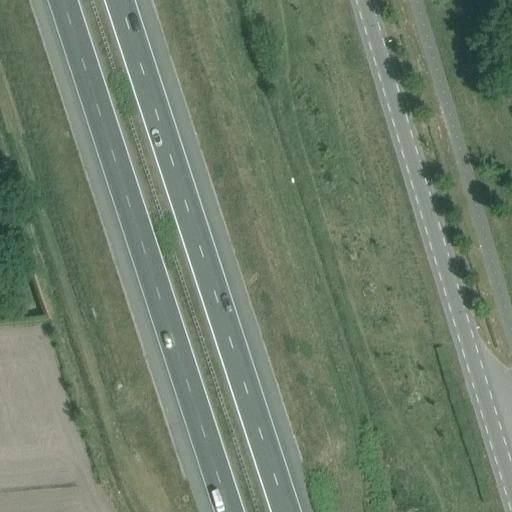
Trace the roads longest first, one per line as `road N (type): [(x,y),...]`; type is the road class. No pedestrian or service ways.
road 1 (motorway): [(58,0),(226,511)]
road 2 (motorway): [(290,511),(123,0)]
road 3 (tertiary): [(362,0),(511,488)]
